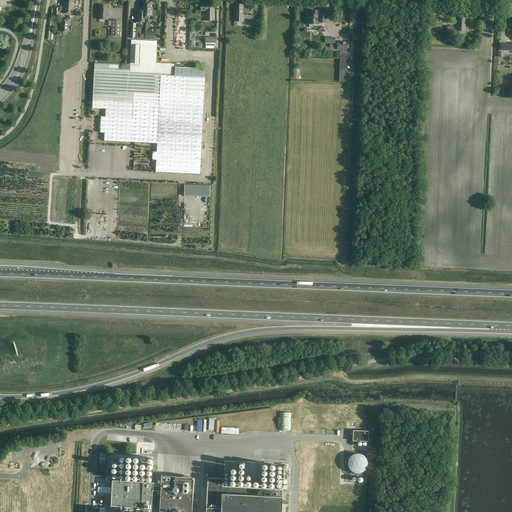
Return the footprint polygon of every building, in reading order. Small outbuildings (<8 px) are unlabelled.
[(74,6),(74,0),(64,0),(64,1),(63,13),(74,14),(74,6)] [(146,19),(147,2),(143,1),(143,7),(142,7),(141,10),(138,10),(137,23),(144,23),(144,19),(146,19)] [(214,21),(214,4),(207,4),(200,4),(200,11),(205,11),(205,21),(214,21)] [(244,22),(244,15),(243,15),(243,4),(235,4),(235,9),(234,9),(233,22),(244,22)] [(108,20),(108,13),(107,13),(107,5),(100,5),(99,10),(98,19),(108,20)] [(326,14),(320,14),(320,15),(318,15),(318,11),(311,10),(311,14),(309,14),(308,24),(318,25),(318,22),(320,22),(320,23),(325,23),(326,14)] [(466,32),(466,16),(457,16),(456,31),(466,32)] [(111,35),(120,35),(121,20),(112,20),(111,35)] [(206,37),(206,41),(210,41),(210,44),(216,44),(216,36),(206,37)] [(157,41),(132,40),(130,70),(94,68),(92,105),(96,106),(98,106),(106,106),(106,114),(99,114),(99,123),(99,130),(104,131),(104,140),(136,141),(156,142),(158,122),(202,124),(204,77),(173,75),(174,64),(156,63),(157,41)] [(348,51),(348,45),(345,45),(346,42),(340,42),(340,45),(337,45),(337,50),(348,51)] [(208,430),(208,415),(195,414),(195,430),(208,430)] [(260,422),(260,429),(272,429),(272,414),(263,414),(263,422),(260,422)] [(368,442),(369,431),(353,430),(352,441),(368,442)] [(159,453),(157,461),(166,463),(167,458),(163,458),(164,454),(159,453)] [(354,475),(364,476),(364,470),(365,470),(367,466),(367,463),(367,459),(364,456),(361,454),(357,453),(353,454),(350,456),(348,459),(347,463),(348,467),(351,470),(353,471),(354,472),(354,475)] [(281,511),(283,490),(283,489),(223,486),(223,478),(207,478),(205,511),(191,511),(194,477),(181,476),(161,475),(161,483),(160,483),(153,482),(152,482),(118,480),(112,480),(111,506),(121,506),(120,511),(281,511)]
